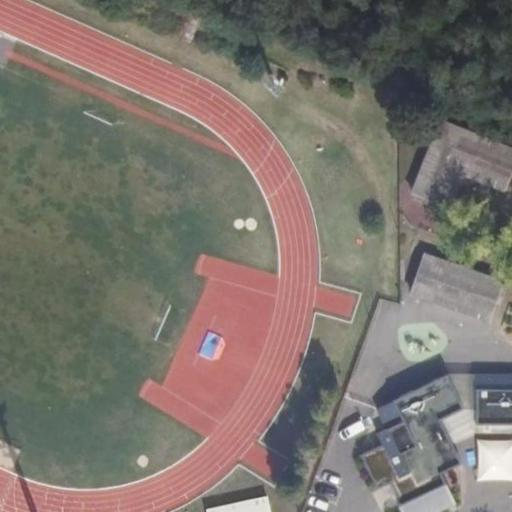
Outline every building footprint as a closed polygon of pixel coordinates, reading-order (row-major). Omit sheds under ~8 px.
[(496,190),(509,155),(432,124),(404,195),(439,209),(453,174),(496,190)] [(480,320),(493,284),(414,256),(401,292),(480,320)] [(388,503),(391,511),(423,511),(445,502),(431,472),(451,462),(442,443),(431,418),(453,408),(437,373),(382,399),(383,400),(367,408),(374,421),(389,413),(393,420),(367,433),(372,443),(351,454),(367,487),(382,481),(390,501),(388,503)] [(511,432),(511,423),(465,424),(465,374),(437,373),(453,408),(431,418),(442,443),(464,432),(511,432)] [(511,373),(465,374),(465,424),(511,423),(511,373)] [(208,511),(272,511),(269,496),(208,509),(208,511)]
